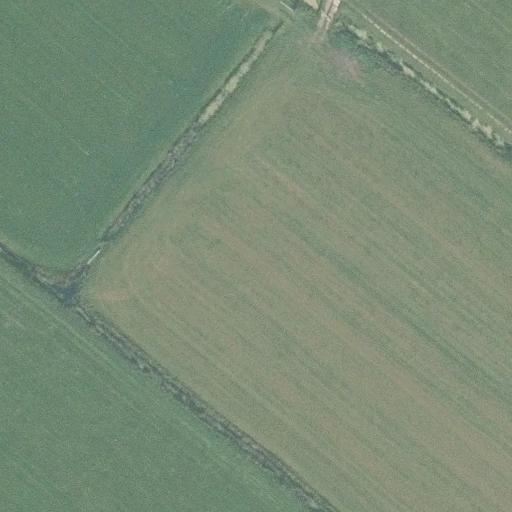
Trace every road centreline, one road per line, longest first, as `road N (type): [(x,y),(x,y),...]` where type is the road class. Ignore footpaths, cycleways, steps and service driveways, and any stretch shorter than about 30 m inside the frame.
road 1 (track): [(331,0),(306,62),(306,88),(328,107),(441,146),(511,204)]
road 2 (track): [(347,0),(511,128)]
